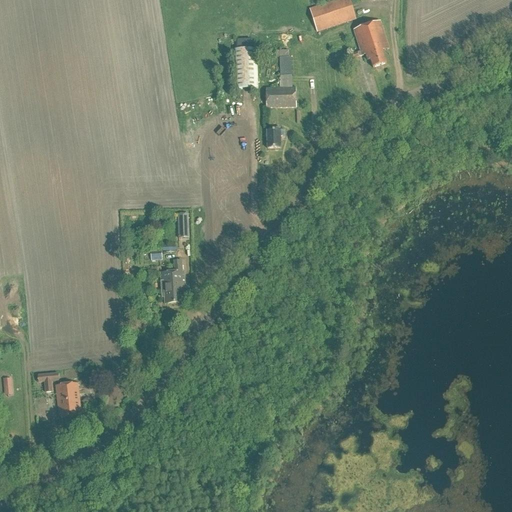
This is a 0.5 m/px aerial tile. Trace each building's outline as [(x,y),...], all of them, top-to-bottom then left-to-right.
[(351,0),(343,0),(312,10),(319,33),(358,20),(351,0)] [(388,64),(384,51),(391,49),(382,22),(355,30),(362,52),(354,55),(355,59),(368,55),(370,62),(372,61),(374,68),(388,64)] [(256,49),(233,50),(234,90),(258,89),(256,49)] [(279,59),(280,89),(267,89),(268,110),(298,109),(298,88),(292,88),(291,58),(288,58),(288,51),(275,51),(275,59),(279,59)] [(275,131),(268,131),(268,150),(281,150),(281,138),(284,138),(284,131),(280,131),(280,129),(275,129),(275,131)] [(178,215),(179,240),(189,239),(188,215),(178,215)] [(186,293),(185,273),(183,273),(182,263),(175,263),(175,273),(162,274),(163,293),(164,293),(165,298),(166,298),(167,305),(180,304),(180,301),(184,301),(183,293),(186,293)] [(38,376),(39,384),(44,384),(45,394),(53,393),(52,383),(59,382),(58,374),(38,376)] [(78,385),(56,387),(59,418),(77,417),(77,414),(81,414),(78,385)]
